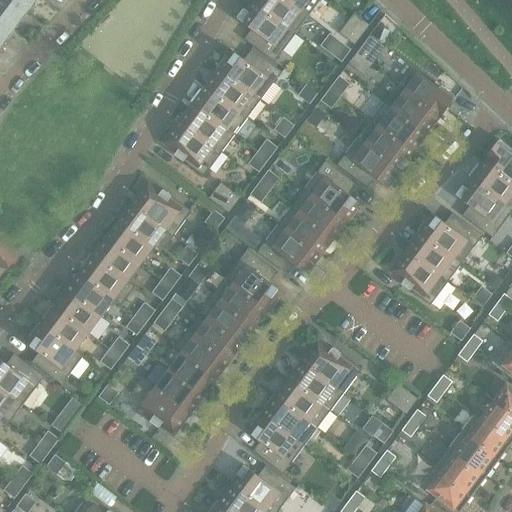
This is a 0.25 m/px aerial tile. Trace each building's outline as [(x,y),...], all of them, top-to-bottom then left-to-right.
[(26,13),(9,0),(0,0),(0,19),(13,30),(26,13)] [(35,0),(9,0),(26,13),(35,0)] [(300,12),(283,0),(258,0),(255,5),(287,29),(288,28),(300,12)] [(309,0),(283,0),(300,12),(309,0)] [(287,29),(255,5),(249,13),(244,9),(237,19),(251,30),(244,40),(274,62),(296,34),(288,28),(287,29)] [(354,46),(369,26),(354,14),(339,34),(354,46)] [(13,30),(0,19),(0,46),(0,47),(13,30)] [(331,55),(340,43),(329,35),(320,47),(331,55)] [(370,67),(385,48),(369,36),(355,55),(370,67)] [(341,63),(351,51),(340,43),(331,55),(341,63)] [(251,50),(244,60),(228,48),(227,49),(233,54),(230,59),(225,55),(215,68),(220,71),(220,72),(260,102),(281,73),(251,50)] [(370,67),(355,55),(348,64),(363,76),(370,67)] [(456,97),(440,86),(438,88),(411,67),(397,86),(437,115),(442,108),(445,111),(456,97)] [(260,102),(220,72),(207,89),(247,119),(260,102)] [(341,97),(350,85),(339,76),(330,89),(341,97)] [(437,115),(397,86),(384,103),(424,133),(437,115)] [(247,119),(207,89),(204,93),(199,89),(189,102),(194,106),(194,107),(234,136),(247,119)] [(331,110),(341,97),(330,89),(320,101),(331,110)] [(424,133),(384,103),(371,120),(411,150),(424,133)] [(234,136),(194,107),(181,124),(221,154),(234,136)] [(316,107),(306,120),(316,128),(326,114),(316,107)] [(285,139),(294,126),(283,118),(274,130),(285,139)] [(411,150),(371,120),(358,138),(398,168),(403,171),(410,162),(405,158),(411,150)] [(221,154),(181,124),(168,141),(179,149),(174,155),(183,162),(203,177),(221,154)] [(398,168),(358,138),(337,166),(367,188),(375,178),(389,189),(396,180),(391,176),(398,168)] [(268,161),(277,148),(266,140),(257,153),(268,161)] [(511,150),(498,140),(489,154),(492,156),(486,163),(511,182),(511,150)] [(259,173),(268,161),(257,153),(248,165),(259,173)] [(279,156),(273,164),(288,176),(295,168),(279,156)] [(363,206),(348,194),(355,185),(325,162),(304,190),(344,220),(349,224),(358,211),(353,207),(357,203),(362,207),(363,206)] [(511,182),(486,163),(483,168),(478,164),(468,177),(473,181),(511,209),(511,182)] [(270,191),(279,179),(268,171),(259,183),(270,191)] [(511,211),(511,209),(473,181),(467,189),(462,186),(455,195),(469,206),(462,216),(492,239),(511,211)] [(228,214),(240,198),(220,183),(208,199),(228,214)] [(261,204),(270,191),(259,183),(249,195),(261,204)] [(173,237),(191,212),(171,197),(172,197),(163,190),(158,196),(147,188),(133,207),(173,237)] [(344,220),(304,190),(291,207),(331,237),(344,220)] [(246,223),(256,208),(246,200),(235,215),(246,223)] [(173,237),(133,207),(121,224),(160,253),(173,237)] [(331,237),(291,207),(278,224),(318,254),(331,237)] [(215,231),(225,219),(214,210),(204,223),(215,231)] [(452,214),(445,223),(429,212),(428,213),(434,217),(431,222),(426,218),(416,231),(421,235),(461,265),(482,236),(452,214)] [(160,253),(121,224),(108,241),(140,265),(152,249),(159,254),(160,253)] [(318,254),(278,224),(272,233),(257,253),(287,275),(294,265),(309,276),(316,267),(311,263),(318,254)] [(461,265),(421,235),(408,252),(448,281),(461,265)] [(140,265),(108,241),(95,258),(127,282),(140,265)] [(189,267),(198,254),(187,246),(177,259),(189,267)] [(285,294),(270,283),(277,273),(247,250),(226,278),(265,308),(270,312),(280,299),(275,296),(279,291),(284,295),(285,294)] [(448,281),(408,252),(395,270),(406,278),(401,285),(430,306),(448,281)] [(135,288),(127,282),(95,258),(90,254),(81,267),(86,271),(82,276),(114,300),(122,306),(135,288)] [(503,281),(509,272),(511,268),(511,258),(507,255),(500,264),(493,274),(486,283),(496,290),(503,281)] [(200,285),(209,273),(198,265),(188,277),(200,285)] [(172,289),(181,277),(170,268),(161,281),(172,289)] [(114,300),(82,276),(69,293),(101,317),(114,300)] [(190,298),(200,285),(188,277),(179,290),(190,298)] [(265,308),(226,278),(213,295),(253,325),(265,308)] [(163,301),(172,289),(161,281),(152,293),(163,301)] [(483,308),(492,295),(481,287),(472,299),(483,308)] [(101,317),(69,293),(56,310),(88,334),(101,317)] [(505,312),(511,302),(511,300),(504,294),(496,305),(505,312)] [(253,325),(213,295),(200,313),(207,318),(240,343),(245,347),(252,337),(246,333),(253,325)] [(174,319),(183,307),(172,299),(163,312),(174,319)] [(146,324),(155,311),(144,303),(135,315),(146,324)] [(497,322),(505,312),(496,305),(488,315),(497,322)] [(88,334),(56,310),(51,306),(42,319),(47,323),(43,327),(76,351),(88,334)] [(165,332),(174,319),(163,312),(153,324),(165,332)] [(137,336),(146,324),(135,315),(126,328),(137,336)] [(240,343),(207,318),(195,334),(194,336),(227,360),(232,364),(241,351),(236,347),(240,343)] [(461,342),(470,330),(459,321),(450,333),(461,342)] [(76,351),(43,327),(38,323),(29,336),(34,340),(30,344),(24,340),(23,341),(39,353),(31,363),(62,385),(83,356),(76,351)] [(227,360),(194,336),(195,334),(188,329),(174,348),(182,353),(214,377),(227,360)] [(148,354),(157,342),(146,334),(137,346),(148,354)] [(475,352),(482,342),(473,335),(465,345),(475,352)] [(120,358),(130,346),(119,337),(109,350),(120,358)] [(511,345),(509,343),(496,361),(511,372),(511,345)] [(467,363),(475,352),(465,345),(458,356),(467,363)] [(139,367),(148,354),(137,346),(127,359),(139,367)] [(343,394),(361,370),(341,355),(332,348),(327,354),(317,346),(303,364),(343,394)] [(111,371),(120,358),(109,350),(100,362),(111,371)] [(214,377),(182,353),(169,370),(201,394),(214,377)] [(14,354),(6,364),(0,359),(0,387),(15,398),(14,399),(22,406),(44,377),(14,354)] [(343,394),(303,364),(290,382),(330,411),(343,394)] [(201,394),(169,370),(156,388),(188,412),(201,394)] [(444,393),(452,383),(443,376),(435,386),(444,393)] [(330,411),(290,382),(278,399),(317,429),(330,411)] [(109,406),(119,393),(107,385),(98,398),(109,406)] [(406,415),(418,399),(398,385),(386,400),(406,415)] [(511,388),(507,385),(492,404),(511,418),(511,388)] [(436,403),(444,393),(435,386),(427,397),(436,403)] [(15,398),(0,387),(0,415),(1,416),(10,423),(22,406),(14,399),(15,398)] [(188,412),(156,388),(138,412),(150,421),(159,428),(164,422),(174,430),(188,412)] [(317,429),(278,399),(273,395),(272,395),(263,408),(268,411),(265,416),(304,446),(317,429)] [(511,442),(511,418),(492,404),(481,419),(474,414),(473,416),(511,444),(511,442)] [(418,428),(426,417),(417,410),(409,421),(418,428)] [(304,446),(265,416),(260,412),(250,425),(255,429),(252,433),(246,429),(245,430),(260,442),(253,451),(283,474),(304,446)] [(511,444),(473,416),(460,433),(498,462),(511,444)] [(62,436),(70,425),(60,418),(52,428),(62,436)] [(410,438),(418,428),(409,421),(401,431),(410,438)] [(384,444),(393,432),(382,424),(373,436),(384,444)] [(50,452),(59,440),(48,431),(39,444),(50,452)] [(498,462),(460,433),(447,451),(485,479),(498,462)] [(40,465),(50,452),(39,444),(29,456),(40,465)] [(358,479),(377,454),(366,446),(347,471),(358,479)] [(388,468),(396,458),(386,451),(379,461),(388,468)] [(485,479),(447,451),(434,468),(472,496),(485,479)] [(57,476),(66,463),(55,455),(46,468),(57,476)] [(380,479),(388,468),(379,461),(371,472),(380,479)] [(268,511),(277,511),(295,489),(265,466),(258,476),(243,465),(236,474),(241,478),(235,487),(268,511)] [(24,487),(33,474),(22,466),(13,479),(24,487)] [(460,511),(472,496),(434,468),(421,485),(457,511),(460,511)] [(14,499),(24,487),(13,479),(3,491),(14,499)] [(268,511),(235,487),(222,504),(232,511),(268,511)] [(357,509),(365,498),(356,491),(348,502),(357,509)] [(327,493),(321,502),(334,511),(341,502),(327,493)] [(23,511),(29,511),(37,503),(26,494),(16,507),(23,511)] [(110,511),(109,510),(108,511),(88,496),(76,511),(110,511)] [(232,511),(222,504),(217,500),(208,511),(232,511)] [(354,511),(357,509),(348,502),(340,511),(354,511)]
